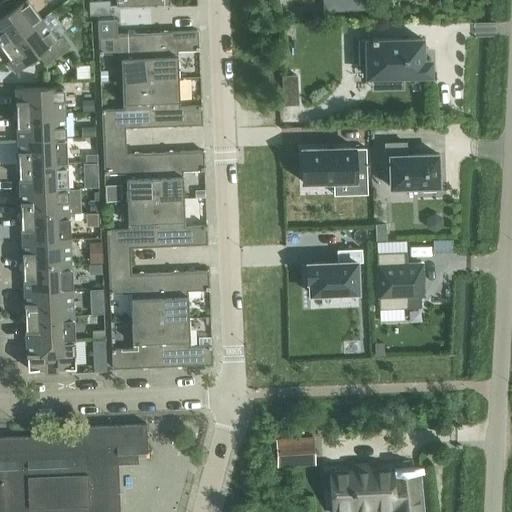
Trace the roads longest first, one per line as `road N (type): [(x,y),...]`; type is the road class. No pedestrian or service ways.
road 1 (residential): [(228,396),(217,0)]
road 2 (unclassified): [(492,511),(511,143)]
road 3 (residential): [(228,396),(0,400)]
